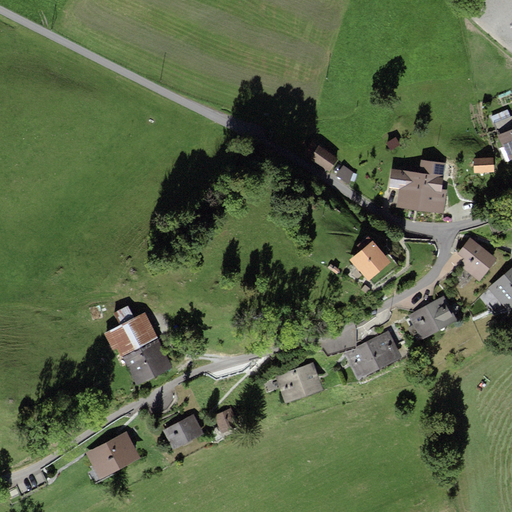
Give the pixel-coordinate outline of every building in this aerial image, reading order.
[(511,117),(495,124),(508,159),(511,157),(511,117)] [(313,158),(328,168),(335,159),(320,149),(313,158)] [(476,171),(492,170),(491,159),(476,160),(476,171)] [(442,165),(423,162),(421,176),(423,176),(419,203),(442,206),(444,196),(438,195),(442,165)] [(342,165),(337,176),(348,182),(354,171),(342,165)] [(401,187),(399,200),(419,203),(423,176),(421,176),(393,172),(391,185),(401,187)] [(511,228),(511,223),(508,215),(489,224),(494,236),(511,228)] [(385,259),(367,238),(358,246),(362,251),(351,261),(357,268),(360,265),(368,274),(385,259)] [(460,253),(466,258),(461,265),(476,277),(493,255),(477,244),(475,247),(468,242),(460,253)] [(511,273),(495,288),(502,295),(505,293),(509,293),(511,296),(511,273)] [(117,313),(131,307),(128,299),(114,304),(117,313)] [(429,308),(437,324),(450,317),(442,301),(436,304),(429,308)] [(422,331),(423,332),(437,324),(429,308),(414,316),(418,322),(410,327),(414,335),(422,331)] [(124,351),(153,337),(142,315),(106,334),(113,347),(120,343),(124,351)] [(395,353),(385,335),(349,353),(359,371),(395,353)] [(169,363),(157,340),(124,357),(136,380),(169,363)] [(294,373),(281,378),(288,396),(316,385),(310,368),(296,373),(295,371),(293,371),(294,373)] [(254,411),(245,391),(218,403),(227,423),(254,411)] [(191,418),(168,430),(175,442),(197,431),(191,418)] [(125,436),(91,454),(100,472),(134,454),(125,436)] [(47,482),(41,472),(16,485),(21,495),(47,482)]
